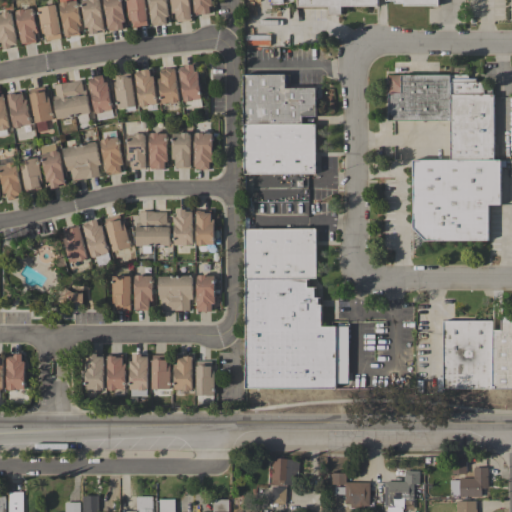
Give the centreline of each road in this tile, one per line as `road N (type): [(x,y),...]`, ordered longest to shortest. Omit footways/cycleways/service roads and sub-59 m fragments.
road 1 (residential): [(511,41),(374,42),(350,70),(352,264),(374,283),(511,283)]
road 2 (tertiary): [(0,433),(511,426)]
road 3 (residential): [(227,333),(229,40)]
road 4 (residential): [(0,221),(140,192),(228,191)]
road 5 (residential): [(229,40),(0,70)]
road 6 (residential): [(0,335),(227,333)]
